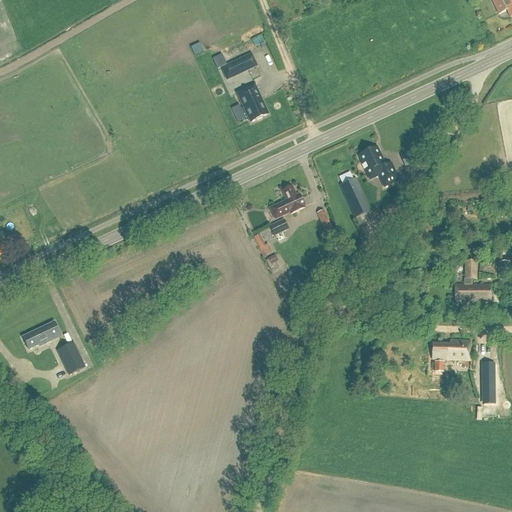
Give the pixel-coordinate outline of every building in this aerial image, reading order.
[(498,15),(507,11),(510,18),(511,16),(511,0),(495,0),(492,2),(498,15)] [(227,81),(248,71),(242,59),(221,69),(227,81)] [(254,86),(237,94),(240,100),(244,108),(242,109),(244,114),(246,113),(251,123),(268,115),(254,86)] [(385,166),(377,148),(359,156),(370,180),(379,176),(384,188),(399,181),(391,164),(385,166)] [(340,186),(355,219),(359,218),(371,211),(356,178),(340,186)] [(287,201),(270,209),(275,220),(290,213),(291,215),(304,209),(300,199),(298,200),(292,187),(282,191),(287,201)] [(317,215),(325,232),(331,229),(324,212),(317,215)] [(269,228),(274,237),(288,230),(284,221),(269,228)] [(266,245),(260,234),(254,238),(264,258),(272,254),(268,244),(266,245)] [(328,237),(336,254),(342,251),(334,235),(328,237)] [(0,242),(0,256),(0,254),(9,250),(5,241),(0,242)] [(275,256),(268,259),(271,265),(278,262),(275,256)] [(464,280),(464,285),(455,285),(455,303),(482,303),(482,302),(490,302),(490,286),(481,286),(481,289),(475,289),(475,285),(471,285),(471,281),(476,281),(476,262),(465,262),(465,280),(464,280)] [(498,263),(498,278),(510,278),(510,263),(498,263)] [(61,337),(54,323),(22,338),(29,351),(42,345),(43,346),(61,337)] [(433,344),(432,360),(444,361),(470,362),(471,342),(451,341),(451,345),(433,344)] [(69,376),(85,368),(73,344),(57,352),(69,376)] [(445,363),(434,363),(434,373),(445,374),(445,363)] [(484,367),(489,406),(503,404),(500,366),(484,367)] [(93,486),(76,500),(80,504),(86,511),(98,511),(102,509),(108,504),(93,486)]
